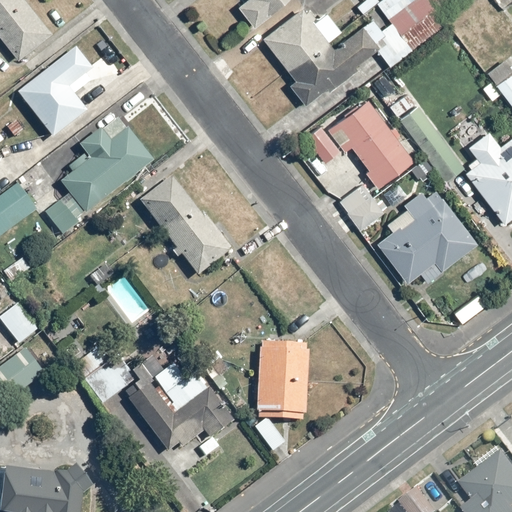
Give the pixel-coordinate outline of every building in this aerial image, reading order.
[(24,0),(0,0),(0,39),(17,60),(51,32),(24,0)] [(249,25),(281,0),(240,0),(234,5),(249,25)] [(381,11),(390,23),(380,30),(371,18),(344,37),(318,0),(309,0),(261,35),(292,80),(286,84),(302,107),(325,91),(327,93),(360,70),(357,65),(377,51),(378,53),(387,65),(409,49),(442,26),(430,10),(443,1),(441,0),(377,0),(376,1),(382,10),(381,11)] [(91,67),(75,46),(16,91),(51,135),(85,109),(66,86),(91,67)] [(511,70),(495,84),(511,107),(511,70)] [(465,166),(403,87),(382,103),(443,182),(465,166)] [(412,161),(367,97),(307,138),(323,162),(348,145),(376,186),(412,161)] [(78,218),(87,210),(151,160),(116,115),(79,144),(90,157),(59,181),(68,193),(42,213),(60,236),(80,220),(78,218)] [(511,135),(498,146),(487,131),(467,147),(477,161),(464,171),(502,223),(511,215),(511,135)] [(229,247),(169,175),(137,202),(197,274),(229,247)] [(0,235),(36,209),(17,183),(0,195),(0,235)] [(474,243),(434,191),(424,198),(422,195),(384,224),(390,232),(376,243),(405,282),(418,272),(425,281),(474,243)] [(109,259),(88,276),(96,286),(118,270),(109,259)] [(36,329),(15,303),(0,315),(0,320),(18,343),(36,329)] [(308,344),(259,341),(255,411),(303,414),(308,344)] [(0,381),(2,384),(35,360),(24,346),(0,363),(0,381)] [(158,443),(182,446),(208,428),(212,434),(234,418),(196,365),(182,375),(171,360),(149,376),(146,371),(119,390),(158,443)] [(269,417),(254,427),(269,452),(285,442),(269,417)] [(511,511),(511,464),(500,449),(460,479),(474,498),(462,508),(465,511),(511,511)] [(74,511),(78,471),(0,465),(0,511),(74,511)] [(437,511),(446,505),(427,480),(400,501),(407,511),(437,511)]
